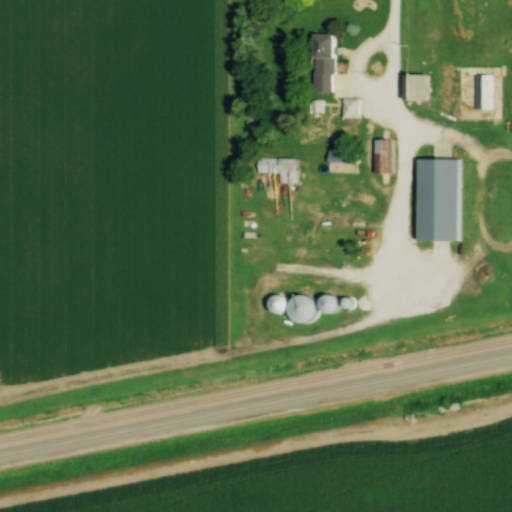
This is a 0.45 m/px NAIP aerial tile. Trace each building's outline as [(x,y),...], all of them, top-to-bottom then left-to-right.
[(315,92),(335,92),(335,34),(315,34),(315,92)] [(427,75),(404,75),(404,101),(427,101),(427,75)] [(476,109),(493,109),(493,76),(476,76),(476,109)] [(344,118),(358,118),(358,100),(344,100),(344,118)] [(393,140),(375,140),(375,173),(393,173),(393,140)] [(328,163),(357,163),(357,151),(328,151),(328,163)] [(298,184),(298,159),(260,159),(260,174),(281,174),(281,184),(298,184)] [(420,160),(420,242),(460,242),(460,160),(420,160)] [(359,193),(326,193),(326,211),(359,211),(359,193)] [(314,298),(294,297),(293,323),(314,323),(314,298)] [(440,418),(461,413),(458,402),(438,407),(440,418)]
